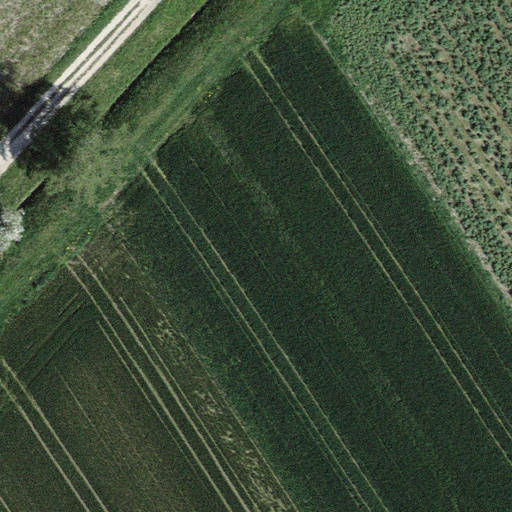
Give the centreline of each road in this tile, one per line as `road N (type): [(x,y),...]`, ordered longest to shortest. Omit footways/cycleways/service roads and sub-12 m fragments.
road 1 (track): [(0,341),(303,0)]
road 2 (track): [(0,154),(138,0)]
